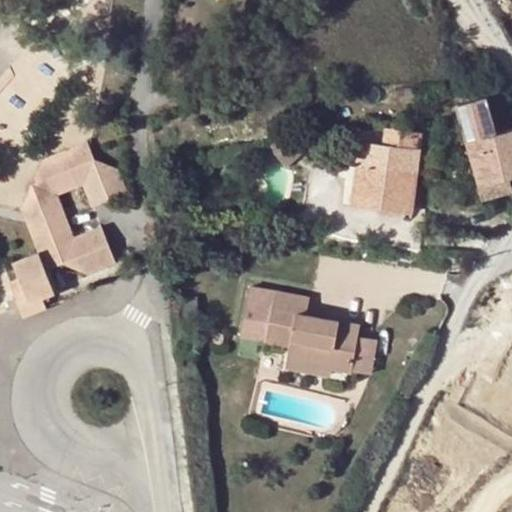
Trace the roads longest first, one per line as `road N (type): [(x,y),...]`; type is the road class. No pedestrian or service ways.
road 1 (unclassified): [(125,351),(81,343),(55,353),(39,381),(37,411),(49,438),(71,456),(164,496)]
road 2 (unclassified): [(164,496),(144,387),(125,351)]
